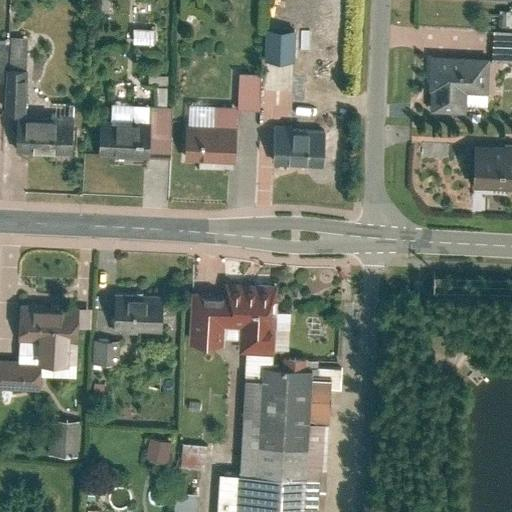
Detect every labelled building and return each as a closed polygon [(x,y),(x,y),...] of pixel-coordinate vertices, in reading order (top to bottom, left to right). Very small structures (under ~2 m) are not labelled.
[(137,26),(136,40),(159,42),(160,28),(137,26)] [(268,70),(296,71),(298,27),(270,26),(268,70)] [(511,26),(502,26),(501,57),(511,57),(511,26)] [(35,34),(15,34),(14,111),(21,111),(21,150),(83,150),(83,113),(35,112),(35,34)] [(0,35),(0,76),(11,77),(12,35),(0,35)] [(497,52),(439,51),(438,108),(475,109),(475,90),(496,91),(497,52)] [(264,68),(241,68),(240,105),(263,106),(264,68)] [(149,74),(148,103),(113,101),(112,120),(103,120),(101,153),(171,156),(173,104),(167,103),(168,75),(149,74)] [(283,80),(283,102),(332,103),(333,81),(283,80)] [(189,103),(186,155),(233,158),(236,106),(189,103)] [(331,127),(275,125),(274,161),(330,163),(331,127)] [(511,144),(477,143),(475,186),(511,188),(511,144)] [(197,292),(196,292),(193,343),(228,345),(229,337),(243,338),(242,352),(252,352),(245,472),(224,471),(221,511),(326,511),(333,391),(346,392),(348,369),(316,367),(316,358),(280,356),(280,348),(295,349),(297,311),(281,310),(282,284),(228,281),(228,293),(197,292)] [(116,291),(114,331),(170,333),(172,294),(116,291)] [(23,303),(21,358),(0,357),(0,386),(47,388),(47,373),(82,374),(85,305),(23,303)] [(97,335),(96,360),(125,361),(125,336),(97,335)] [(98,379),(96,400),(109,401),(111,380),(98,379)] [(195,399),(194,407),(206,409),(207,401),(195,399)] [(53,452),(84,453),(85,416),(55,415),(53,452)] [(153,432),(149,454),(174,458),(178,436),(153,432)] [(188,438),(185,463),(212,466),(214,441),(188,438)] [(180,511),(205,511),(207,490),(182,489),(180,511)]
